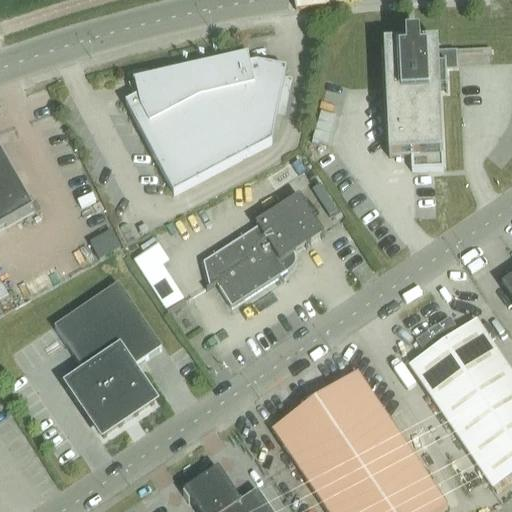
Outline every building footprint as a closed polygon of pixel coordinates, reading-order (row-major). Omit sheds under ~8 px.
[(411,174),(443,172),(441,127),(440,92),(445,92),(445,95),(447,94),(446,70),(453,69),(452,56),(491,54),(491,53),(438,55),(437,47),(420,48),(419,40),(415,40),(415,41),(410,41),(405,41),(406,48),(384,49),(389,160),(401,160),(401,159),(412,159),(412,171),(411,171),(411,174)] [(125,107),(173,198),(272,146),(286,72),(257,67),(249,68),(248,62),(249,61),(248,60),(133,86),(134,88),(135,87),(141,99),(125,107)] [(321,113),(313,142),(327,146),(336,118),(321,113)] [(0,232),(33,214),(0,154),(0,232)] [(219,292),(231,312),(291,274),(293,271),(295,268),(296,264),(295,261),(294,257),(324,238),(299,200),(255,228),(258,232),(203,267),(209,290),(206,292),(206,293),(216,287),(219,292)] [(99,264),(122,252),(112,233),(89,246),(99,264)] [(134,264),(145,281),(163,270),(152,253),(134,264)] [(511,281),(501,289),(511,305),(511,281)] [(86,377),(68,389),(103,440),(154,405),(131,372),(162,352),(119,287),(54,331),(86,377)] [(426,359),(409,370),(492,492),(511,479),(511,377),(476,325),(459,336),(450,322),(449,321),(416,344),(426,359)] [(325,399),(305,413),(306,414),(292,423),(291,422),(273,434),(308,486),(309,485),(318,499),(316,500),(324,511),(445,511),(447,511),(401,443),(400,443),(391,430),(392,429),(357,377),(338,390),(339,392),(325,400),(325,399)] [(269,511),(258,494),(241,505),(218,472),(200,484),(201,484),(187,493),(183,495),(184,496),(183,497),(189,506),(190,505),(195,511),(269,511)]
